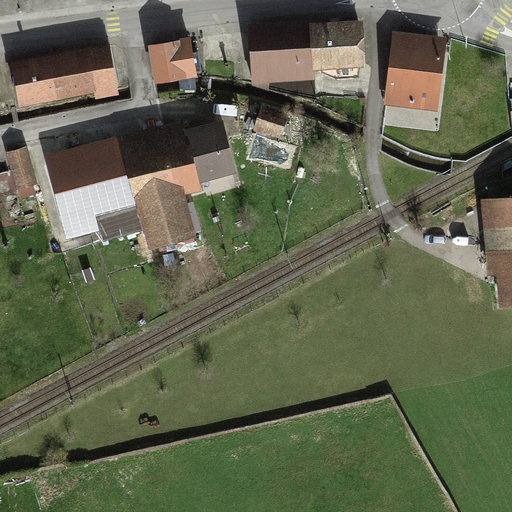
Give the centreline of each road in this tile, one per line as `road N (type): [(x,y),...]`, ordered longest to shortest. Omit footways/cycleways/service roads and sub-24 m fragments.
road 1 (residential): [(0,140),(145,110),(130,21)]
road 2 (residential): [(130,21),(302,0)]
road 3 (residential): [(0,35),(130,21)]
